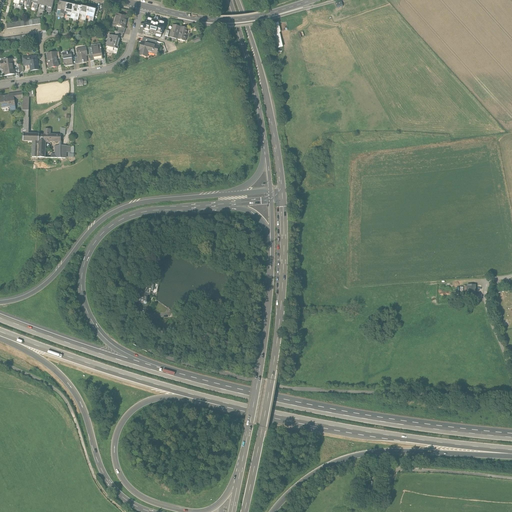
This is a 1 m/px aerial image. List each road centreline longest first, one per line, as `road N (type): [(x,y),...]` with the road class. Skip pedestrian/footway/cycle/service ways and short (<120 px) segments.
road 1 (track): [(511,394),(339,391),(228,374),(138,343),(141,317),(170,314)]
road 2 (motorway): [(511,435),(358,416),(172,374)]
road 3 (motorway): [(172,374),(120,349),(93,323),(81,282),(88,252),(128,214),(226,204)]
road 4 (primary): [(244,511),(280,313),(281,195)]
road 5 (motorway): [(230,404),(511,450)]
road 6 (motorway): [(230,194),(120,207),(96,222),(45,283),(0,301)]
road 7 (motorway): [(271,511),(310,474),(356,455),(511,450)]
road 8 (motorway): [(191,511),(155,503),(124,482),(113,453),(116,433),(128,413),(152,399),(230,404)]
road 9 (motorway): [(0,334),(75,392),(105,477),(152,511)]
road 10 (motorway): [(0,331),(230,404)]
road 11 (primary): [(271,243),(242,460)]
road 12 (primary): [(281,195),(265,92),(237,0)]
road 13 (residential): [(0,85),(119,63),(142,6)]
road 14 (motorway): [(172,374),(0,317)]
road 15 (tertiary): [(314,0),(228,20),(142,6)]
road 16 (primary): [(230,0),(266,153)]
